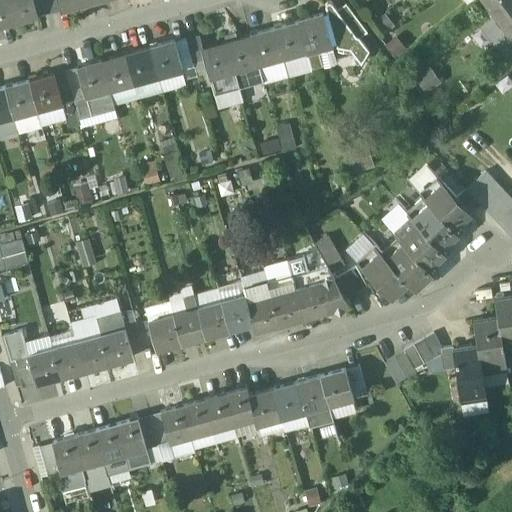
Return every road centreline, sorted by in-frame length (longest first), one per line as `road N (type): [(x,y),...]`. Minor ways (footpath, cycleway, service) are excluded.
road 1 (residential): [(6,422),(387,320),(437,297),(489,247)]
road 2 (residential): [(0,57),(208,0)]
